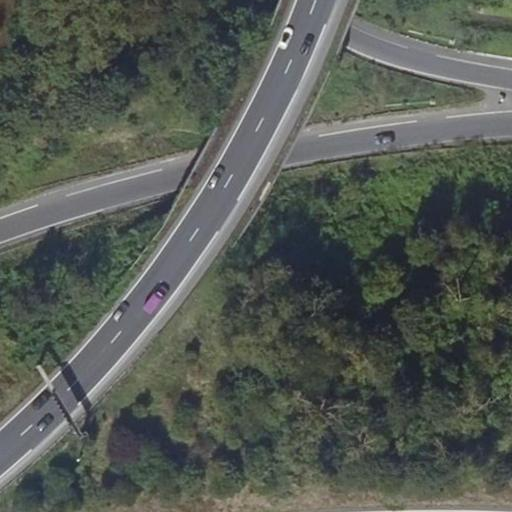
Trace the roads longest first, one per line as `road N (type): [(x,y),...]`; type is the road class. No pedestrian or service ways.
road 1 (trunk): [(0,451),(85,367),(208,215),(315,0)]
road 2 (trunk): [(511,122),(321,139),(131,181),(0,225)]
road 3 (trunk): [(511,74),(406,56),(341,29),(306,0)]
